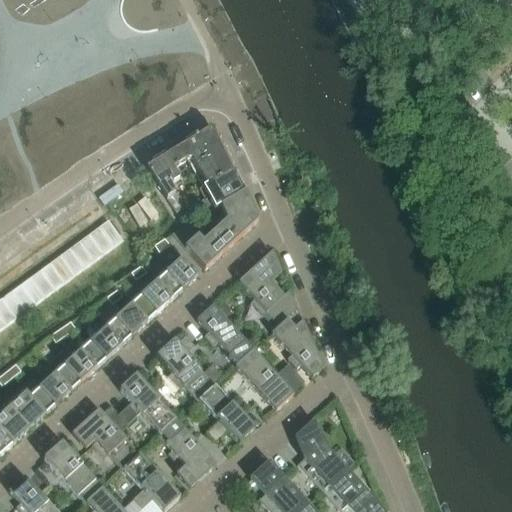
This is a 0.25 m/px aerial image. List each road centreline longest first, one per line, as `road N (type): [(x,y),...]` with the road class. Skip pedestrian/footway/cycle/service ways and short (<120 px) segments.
road 1 (residential): [(0,232),(222,86),(286,223)]
road 2 (residential): [(0,484),(286,223)]
road 3 (trunk): [(0,137),(188,0)]
road 4 (residential): [(193,511),(350,370)]
road 5 (residential): [(350,370),(286,223)]
road 6 (residential): [(412,511),(350,370)]
